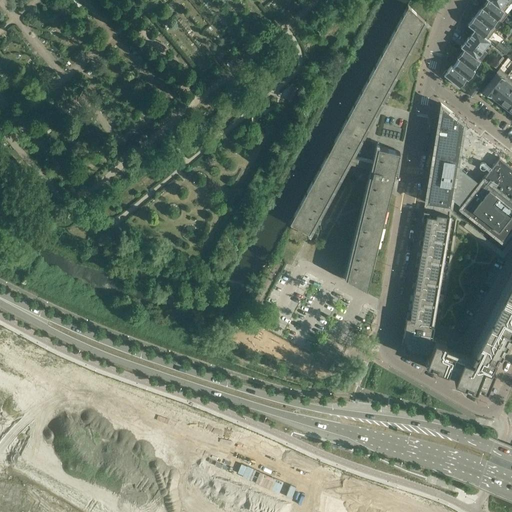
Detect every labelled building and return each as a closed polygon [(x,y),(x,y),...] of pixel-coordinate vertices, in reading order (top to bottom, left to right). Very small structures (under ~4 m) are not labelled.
[(507,14),(489,0),(486,0),(481,7),(500,23),(507,14)] [(511,3),(506,0),(489,0),(507,14),(508,14),(504,11),(511,3)] [(353,153),(425,21),(408,5),(334,142),(353,153)] [(500,23),(481,7),(475,15),(494,31),(500,23)] [(494,31),(475,15),(468,24),(490,41),(488,39),(494,31)] [(490,41),(468,24),(474,29),(468,37),(487,53),(487,52),(484,49),(490,41)] [(487,53),(468,37),(461,46),(480,61),(487,53)] [(479,61),(480,62),(480,61),(461,46),(464,49),(457,57),(474,71),(475,70),(473,69),(479,61)] [(474,71),(457,57),(459,58),(453,66),(451,65),(450,66),(466,78),(468,79),(474,71)] [(466,78),(450,66),(447,70),(444,74),(446,76),(459,87),(466,78)] [(490,96),(507,74),(499,68),(482,90),(483,91),(483,90),(490,95),(490,96)] [(499,101),(511,85),(511,79),(507,76),(508,75),(507,74),(490,96),(491,97),(492,95),(499,101)] [(473,97),(480,88),(475,84),(468,93),(473,97)] [(507,108),(511,101),(511,85),(499,101),(507,108)] [(503,241),(511,229),(511,167),(499,157),(479,182),(457,165),(464,122),(441,103),(425,202),(451,206),(452,198),(461,205),(460,207),(503,241)] [(367,288),(390,193),(394,173),(392,172),(393,165),(396,166),(400,151),(378,146),(375,161),(347,154),(345,161),(373,168),(347,277),(367,288)] [(309,234),(347,164),(327,154),(290,223),(309,234)] [(406,316),(402,344),(405,345),(404,349),(404,350),(405,350),(405,349),(407,350),(409,350),(409,351),(410,351),(410,350),(410,351),(410,350),(411,351),(424,353),(424,352),(425,353),(429,353),(428,357),(427,357),(428,357),(426,362),(425,362),(426,362),(426,363),(426,362),(430,364),(431,364),(436,366),(435,366),(436,366),(436,367),(436,366),(440,368),(441,368),(447,370),(448,367),(452,369),(457,371),(456,374),(454,378),(460,381),(461,381),(465,383),(466,383),(470,385),(471,385),(470,385),(471,385),(475,386),(475,387),(476,387),(477,384),(482,386),(486,388),(487,388),(487,387),(488,383),(489,384),(489,383),(488,383),(490,379),(491,379),(490,379),(490,378),(492,375),(492,374),(494,368),(491,366),(495,359),(497,360),(511,331),(511,329),(510,328),(511,328),(511,326),(511,325),(511,277),(492,315),(493,316),(491,319),(491,318),(476,347),(475,348),(478,350),(477,351),(474,350),(471,356),(474,357),(473,360),(470,358),(463,356),(458,354),(454,352),(444,349),(447,343),(435,338),(432,337),(434,325),(431,324),(433,314),(446,230),(447,229),(448,219),(450,209),(425,205),(422,221),(425,222),(425,226),(421,247),(420,255),(418,268),(418,269),(414,289),(414,290),(412,305),(410,316),(406,316)] [(331,367),(329,370),(333,373),(335,369),(339,362),(335,360),(331,367)] [(374,511),(331,498),(326,495),(320,498),(318,511),(374,511)]
